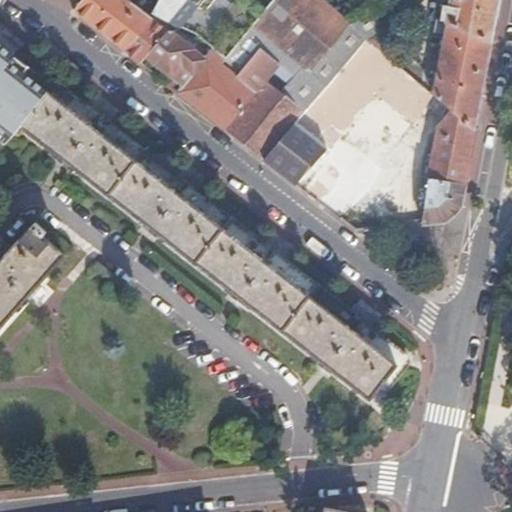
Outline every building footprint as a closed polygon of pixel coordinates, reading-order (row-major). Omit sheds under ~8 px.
[(148,20),(122,0),(81,0),(72,11),(123,51),(148,20)] [(158,0),(151,10),(154,12),(177,23),(195,32),(217,51),(226,58),(254,25),(266,12),(251,0),(158,0)] [(317,0),(275,0),(266,12),(254,25),(271,40),(283,27),(308,49),(296,63),(310,75),(322,60),(351,28),(337,16),(317,0)] [(445,13),(441,32),(493,45),(496,31),(500,8),(501,0),(437,0),(435,11),(445,13)] [(350,11),(359,22),(367,16),(358,4),(350,11)] [(359,22),(351,28),(367,42),(386,57),(393,48),(377,35),(389,25),(373,11),(367,16),(359,22)] [(166,35),(148,20),(123,51),(142,65),(149,56),(166,35)] [(271,40),(254,25),(226,58),(221,65),(257,96),(267,84),(306,117),(327,91),(310,75),(296,63),(308,49),(283,27),(271,40)] [(367,42),(351,28),(322,60),(340,75),(367,42)] [(439,46),(429,94),(437,100),(444,106),(477,134),(482,104),(488,74),(490,59),(493,45),(441,32),(436,32),(433,45),(439,46)] [(204,67),(166,35),(149,56),(172,76),(165,83),(177,92),(182,86),(186,89),(204,67)] [(0,128),(6,133),(16,122),(50,82),(10,49),(0,40),(0,128)] [(386,57),(367,42),(340,75),(376,98),(333,154),(328,150),(323,156),(328,160),(304,191),(339,219),(437,100),(429,94),(386,57)] [(226,58),(217,51),(204,67),(186,89),(180,95),(204,113),(227,131),(257,96),(221,65),(226,58)] [(322,60),(310,75),(327,91),(340,75),(322,60)] [(376,98),(340,75),(327,91),(306,117),(299,125),(328,150),(333,154),(376,98)] [(16,122),(370,400),(388,376),(407,353),(53,78),(50,82),(16,122)] [(267,84),(257,96),(227,131),(247,147),(268,163),(299,125),(306,117),(267,84)] [(180,95),(186,89),(182,86),(177,92),(180,95)] [(477,134),(444,106),(421,226),(429,224),(445,222),(454,213),(463,203),(467,184),(469,174),(471,164),(473,154),(475,144),(477,134)] [(299,125),(268,163),(278,171),(283,175),(299,187),(323,156),(328,150),(299,125)] [(413,207),(417,176),(392,173),(385,219),(399,221),(401,205),(413,207)] [(26,225),(0,255),(0,324),(60,253),(26,225)]
